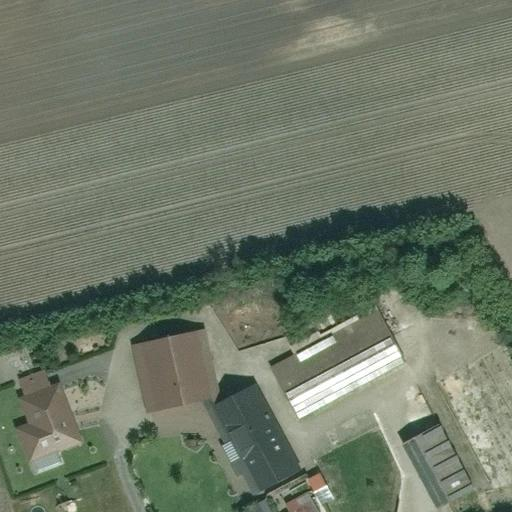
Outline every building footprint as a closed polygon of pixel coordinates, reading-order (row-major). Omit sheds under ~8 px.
[(379,309),(271,365),(299,419),(407,363),(379,309)] [(134,345),(149,415),(215,401),(199,331),(134,345)] [(73,344),(55,351),(64,373),(81,366),(73,344)] [(21,430),(32,464),(86,446),(67,387),(25,401),(33,426),(21,430)] [(268,389),(218,413),(261,502),(240,511),(280,511),(276,502),(314,483),(268,389)] [(476,486),(442,423),(400,445),(434,508),(476,486)]
